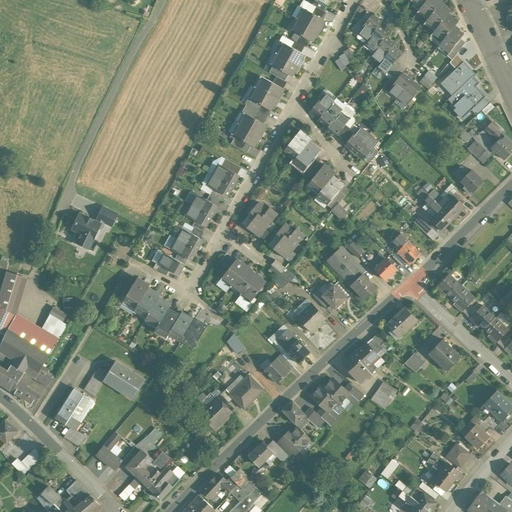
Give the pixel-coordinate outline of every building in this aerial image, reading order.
[(326,5),(318,0),(314,0),(312,5),(316,7),(323,11),(326,5)] [(411,0),(410,1),(420,9),(427,0),(411,0)] [(442,0),(427,0),(420,9),(417,13),(427,21),(440,3),(442,0)] [(427,21),(423,25),(433,32),(447,15),(450,11),(440,3),(427,21)] [(367,12),(360,6),(356,11),(364,16),(367,12)] [(323,11),(316,7),(312,14),(323,20),(326,13),(323,11)] [(312,14),(302,8),(296,19),(319,32),(325,21),(323,20),(312,14)] [(364,16),(360,21),(364,24),(372,15),(367,12),(364,16)] [(364,24),(357,34),(366,41),(378,26),(381,22),(372,15),(364,24)] [(457,23),(447,15),(433,32),(430,36),(440,44),(454,27),(457,23)] [(319,32),(296,19),(290,30),(300,36),(310,42),(312,43),(319,32)] [(366,41),(363,45),(372,53),(384,37),(387,34),(378,26),(366,41)] [(440,44),(437,48),(447,56),(452,48),(460,39),(463,35),(454,27),(440,44)] [(310,42),(300,36),(296,42),(305,47),(307,48),(310,42)] [(372,53),(370,56),(379,63),(391,49),(394,45),(384,37),(372,53)] [(460,39),(452,48),(457,52),(465,43),(460,39)] [(296,42),(294,41),(290,48),(301,54),(305,47),(296,42)] [(290,48),(282,43),(276,54),(298,66),(304,56),(301,54),(290,48)] [(354,58),(348,49),(343,52),(344,54),(349,62),(354,58)] [(379,63),(376,67),(385,75),(387,73),(394,64),(400,56),(391,49),(379,63)] [(298,66),(276,54),(269,64),(278,69),(288,75),(292,77),(298,66)] [(349,62),(344,54),(339,57),(339,59),(345,67),(350,63),(349,62)] [(449,63),(456,69),(463,62),(456,54),(449,63)] [(345,67),(339,59),(335,62),(341,71),(346,68),(345,67)] [(452,96),(473,76),(475,75),(463,62),(456,69),(440,84),(452,96)] [(394,64),(387,73),(392,76),(396,70),(399,67),(394,64)] [(288,75),(278,69),(274,76),(276,77),(285,82),(288,75)] [(392,76),(389,79),(394,83),(401,74),(396,70),(392,76)] [(437,78),(428,71),(424,75),(433,82),(437,78)] [(394,83),(387,92),(396,99),(411,81),(402,73),(394,83)] [(424,75),(421,80),(429,87),(433,82),(424,75)] [(272,83),(260,76),(254,87),(277,100),(283,89),(272,83)] [(471,111),(485,98),(486,97),(476,86),(479,83),(473,76),(452,96),(448,100),(456,108),(464,117),(471,111)] [(285,82),(276,77),(272,83),(283,89),(287,83),(285,82)] [(411,81),(396,99),(406,107),(421,88),(411,81)] [(277,100),(254,87),(248,98),(260,105),(271,111),(277,100)] [(326,93),(311,112),(320,118),(331,104),(333,101),(334,100),(326,93)] [(476,116),(482,111),(490,103),(485,98),(471,111),(476,116)] [(343,104),(336,99),(333,101),(331,104),(341,111),(345,105),(347,104),(344,102),(343,104)] [(490,103),(482,111),(486,115),(494,107),(490,103)] [(320,118),(318,121),(327,128),(339,113),(341,111),(331,104),(320,118)] [(271,111),(260,105),(257,112),(267,118),(271,111)] [(355,113),(345,105),(341,111),(339,113),(348,121),(355,113)] [(267,118),(257,112),(253,118),(266,126),(270,119),(267,118)] [(253,118),(243,113),(237,124),(260,137),(266,126),(253,118)] [(348,121),(339,113),(327,128),(325,130),(334,138),(337,135),(345,125),(348,121)] [(500,129),(492,122),(485,130),(498,142),(503,136),(498,131),(500,129)] [(260,137),(237,124),(231,134),(240,140),(250,146),(254,148),(260,137)] [(345,125),(337,135),(342,139),(349,130),(350,129),(345,125)] [(347,143),(345,145),(354,153),(368,135),(369,134),(360,127),(354,134),(347,143)] [(294,129),(287,138),(292,142),(299,133),(294,129)] [(349,130),(342,139),(347,143),(354,134),(349,130)] [(477,137),(474,140),(486,151),(492,157),(496,152),(491,148),(498,142),(485,130),(477,137)] [(292,142),(284,151),(295,160),(308,143),(311,139),(300,131),(299,133),(292,142)] [(477,137),(471,131),(468,134),(474,140),(477,137)] [(368,135),(354,153),(363,160),(377,143),(368,135)] [(498,142),(491,148),(496,152),(504,161),(511,152),(511,145),(503,136),(498,142)] [(250,146),(240,140),(237,145),(248,151),(250,146)] [(475,141),(468,149),(478,159),(486,151),(475,141)] [(295,160),(292,163),(303,171),(309,164),(316,156),(319,151),(308,143),(295,160)] [(198,152),(192,149),(190,153),(196,157),(198,152)] [(316,156),(309,164),(314,168),(316,165),(321,159),(316,156)] [(241,168),(225,160),(221,167),(237,175),(241,168)] [(452,173),(461,182),(467,175),(464,172),(466,170),(461,164),(452,173)] [(221,167),(218,165),(212,175),(233,187),(239,176),(237,175),(221,167)] [(314,178),(308,185),(319,194),(332,177),(335,173),(324,165),(314,178)] [(314,168),(309,174),(314,178),(321,169),(316,165),(314,168)] [(361,173),(353,165),(349,170),(357,177),(361,173)] [(467,175),(461,182),(472,194),(484,182),(471,170),(467,175)] [(233,187),(212,175),(206,186),(224,196),(227,198),(233,187)] [(343,185),(332,177),(319,194),(316,197),(327,206),(333,199),(343,185)] [(343,185),(333,199),(338,203),(349,190),(343,185)] [(224,196),(214,190),(211,196),(220,201),(221,202),(224,196)] [(425,191),(419,196),(423,200),(425,198),(429,195),(428,195),(425,191)] [(444,200),(436,193),(432,198),(439,205),(444,200)] [(452,195),(449,193),(445,197),(449,200),(453,196),(461,203),(463,201),(454,193),(452,195)] [(206,201),(196,195),(190,205),(211,217),(217,207),(206,201)] [(211,196),(210,195),(206,201),(217,207),(220,201),(211,196)] [(461,203),(453,196),(449,200),(442,208),(441,208),(453,220),(465,207),(461,203)] [(432,198),(431,197),(428,201),(426,202),(434,210),(436,209),(438,211),(441,208),(442,208),(439,205),(432,198)] [(268,211),(258,203),(251,213),(256,217),(247,228),(259,237),(266,228),(277,214),(270,208),(268,211)] [(211,217),(190,205),(184,216),(195,221),(205,228),(211,217)] [(347,214),(337,205),(331,210),(341,220),(347,214)] [(118,215),(103,208),(97,219),(104,223),(112,227),(118,215)] [(438,211),(430,220),(434,224),(431,227),(435,230),(437,228),(442,232),(453,220),(441,208),(438,211)] [(96,222),(80,214),(72,230),(78,233),(80,232),(81,234),(77,244),(89,249),(98,229),(100,230),(104,223),(97,219),(96,222)] [(430,228),(419,217),(414,223),(425,233),(430,228)] [(205,228),(195,221),(191,227),(192,227),(202,233),(205,228)] [(296,229),(295,231),(285,224),(277,234),(282,239),(274,249),(285,259),(304,235),(296,229)] [(202,233),(192,227),(189,233),(200,239),(203,233),(202,233)] [(266,228),(259,237),(264,240),(271,231),(266,228)] [(189,233),(182,229),(176,239),(197,251),(203,240),(200,239),(189,233)] [(400,234),(393,241),(401,249),(408,242),(408,241),(400,234)] [(197,251),(176,239),(170,250),(178,254),(187,260),(191,262),(197,251)] [(363,253),(353,242),(347,247),(357,258),(363,253)] [(397,252),(397,253),(406,262),(410,265),(420,254),(408,242),(401,249),(397,252)] [(362,275),(338,250),(327,261),(351,286),(362,275)] [(406,262),(397,253),(397,252),(392,257),(402,267),(406,262)] [(175,259),(163,253),(157,265),(159,266),(169,271),(178,276),(184,265),(175,259)] [(187,260),(178,254),(175,259),(184,265),(187,260)] [(226,254),(219,262),(223,266),(230,257),(226,254)] [(380,254),(369,264),(374,269),(385,259),(380,254)] [(230,257),(223,266),(228,270),(235,261),(230,257)] [(396,270),(385,259),(374,269),(382,277),(385,280),(396,270)] [(246,267),(237,260),(235,261),(228,270),(220,280),(230,288),(246,267)] [(285,268),(275,260),(271,266),(272,266),(281,273),(285,268)] [(169,271),(159,266),(157,270),(166,276),(169,271)] [(281,273),(272,266),(269,271),(277,278),(281,273)] [(246,267),(230,288),(240,295),(256,275),(246,267)] [(382,277),(374,269),(370,274),(377,281),(382,277)] [(284,273),(283,272),(278,277),(285,285),(293,278),(290,274),(287,271),(284,273)] [(22,277),(6,272),(0,291),(0,308),(11,313),(22,277)] [(479,279),(474,274),(470,278),(475,283),(479,279)] [(130,278),(125,275),(120,284),(124,287),(130,278)] [(256,275),(240,295),(250,303),(266,283),(256,275)] [(362,275),(351,286),(364,300),(376,289),(362,275)] [(461,287),(448,275),(436,288),(443,295),(445,293),(451,298),(461,287)] [(136,281),(130,278),(124,287),(130,291),(136,281)] [(130,291),(123,301),(135,308),(147,288),(149,286),(137,279),(136,281),(130,291)] [(323,297),(322,297),(331,306),(335,310),(345,299),(333,286),(323,297)] [(474,299),(461,287),(451,298),(457,304),(455,306),(462,312),(469,305),(474,299)] [(159,295),(147,288),(135,308),(134,310),(146,318),(158,298),(159,295)] [(323,297),(318,292),(313,296),(326,310),(331,306),(322,297),(323,297)] [(170,305),(158,298),(146,318),(145,320),(157,327),(168,309),(170,305)] [(507,305),(502,300),(498,304),(503,309),(507,305)] [(311,304),(297,318),(311,333),(325,319),(311,304)] [(469,305),(462,312),(466,316),(473,308),(469,305)] [(503,309),(503,310),(509,315),(511,311),(511,309),(507,305),(503,309)] [(495,318),(482,307),(477,312),(470,319),(477,326),(478,324),(484,330),(495,318)] [(11,313),(0,308),(0,333),(5,336),(7,331),(17,316),(11,313)] [(65,315),(54,308),(50,315),(61,322),(65,315)] [(405,308),(387,325),(389,328),(399,338),(417,321),(405,308)] [(473,308),(466,316),(470,319),(477,312),(473,308)] [(180,316),(168,309),(157,327),(154,331),(166,339),(168,335),(180,316)] [(180,316),(168,335),(180,343),(181,341),(194,320),(182,313),(180,316)] [(61,322),(50,315),(41,331),(58,341),(67,325),(61,322)] [(41,331),(17,316),(7,331),(25,342),(49,356),(58,341),(41,331)] [(495,318),(484,330),(490,335),(489,337),(496,344),(497,342),(504,335),(508,330),(495,318)] [(206,326),(194,319),(194,320),(181,341),(193,349),(206,326)] [(238,329),(229,322),(225,327),(234,334),(238,329)] [(296,338),(287,330),(276,341),(286,351),(293,345),(291,343),(296,338)] [(25,342),(7,331),(5,336),(0,347),(0,349),(15,359),(25,342)] [(245,350),(234,335),(228,342),(238,355),(245,350)] [(385,342),(376,335),(371,340),(380,346),(385,342)] [(504,335),(497,342),(501,346),(507,339),(504,335)] [(507,339),(501,346),(505,350),(511,342),(507,339)] [(300,340),(298,341),(297,340),(293,345),(286,351),(291,357),(298,363),(309,352),(304,347),(306,346),(300,340)] [(380,346),(371,340),(366,344),(375,354),(382,348),(380,346)] [(442,341),(429,355),(441,366),(442,364),(448,369),(460,357),(442,341)] [(25,342),(15,359),(39,373),(40,371),(49,356),(25,342)] [(366,344),(353,355),(370,374),(376,368),(370,362),(377,355),(375,354),(366,344)] [(15,359),(0,349),(0,367),(7,372),(11,366),(15,359)] [(424,363),(414,354),(404,364),(415,372),(424,363)] [(287,361),(281,355),(277,359),(289,372),(293,368),(287,361)] [(353,355),(342,365),(359,384),(370,374),(353,355)] [(298,363),(291,357),(287,361),(293,368),(298,363)] [(39,373),(15,359),(11,366),(23,373),(24,372),(32,377),(35,379),(39,373)] [(277,359),(264,370),(277,383),(289,372),(277,359)] [(105,378),(103,381),(133,400),(145,380),(116,362),(107,375),(105,378)] [(23,373),(11,366),(7,372),(0,384),(12,391),(23,373)] [(96,369),(83,390),(94,396),(103,381),(105,378),(107,375),(96,369)] [(45,375),(40,371),(39,373),(35,379),(35,380),(51,389),(57,379),(47,372),(45,375)] [(23,373),(12,391),(34,405),(39,396),(26,387),(32,377),(24,372),(23,373)] [(473,372),(465,381),(469,385),(477,376),(473,372)] [(229,394),(234,399),(244,410),(252,402),(250,400),(262,389),(249,375),(229,394)] [(344,390),(332,379),(323,389),(320,386),(320,387),(340,404),(347,397),(349,394),(344,390)] [(392,390),(382,383),(378,390),(388,397),(392,390)] [(363,394),(350,384),(344,390),(349,394),(347,397),(354,404),(363,394)] [(340,404),(320,387),(311,397),(323,408),(328,412),(330,409),(337,402),(340,405),(340,404)] [(75,389),(56,419),(70,428),(75,431),(75,430),(94,401),(75,389)] [(225,390),(220,395),(229,404),(234,399),(229,394),(225,390)] [(388,397),(378,390),(371,400),(381,407),(388,397)] [(511,410),(511,406),(496,392),(484,405),(501,422),(511,410)] [(220,395),(219,393),(214,398),(217,401),(218,401),(224,408),(225,408),(229,404),(220,395)] [(217,401),(210,408),(208,406),(200,414),(216,430),(232,415),(225,408),(224,408),(218,401),(217,401)] [(304,415),(293,402),(283,411),(298,428),(300,430),(309,421),(309,420),(304,415)] [(323,420),(317,414),(310,408),(304,415),(309,420),(309,421),(317,428),(323,420)] [(328,412),(323,408),(317,414),(323,420),(329,425),(338,416),(330,409),(328,412)] [(488,417),(483,423),(490,428),(493,430),(497,426),(488,417)] [(417,419),(410,428),(414,431),(421,422),(417,419)] [(18,432),(5,420),(0,425),(0,438),(5,443),(7,444),(8,443),(18,432)] [(483,423),(480,420),(476,425),(485,433),(490,428),(483,423)] [(421,422),(414,431),(418,434),(424,424),(421,422)] [(210,434),(202,425),(199,430),(206,438),(210,434)] [(485,433),(476,425),(465,437),(470,442),(471,441),(478,447),(477,448),(478,449),(489,437),(485,433)] [(75,431),(70,428),(63,438),(79,447),(85,437),(75,430),(75,431)] [(298,428),(291,435),(288,432),(281,439),(281,440),(293,451),(296,454),(310,439),(300,430),(298,428)] [(115,432),(103,447),(108,451),(120,437),(115,432)] [(108,451),(122,462),(129,453),(134,448),(120,437),(108,451)] [(293,451),(281,440),(276,444),(282,450),(288,456),(293,451)] [(276,444),(273,441),(267,446),(273,452),(272,452),(277,457),(282,450),(276,444)] [(5,443),(0,448),(0,451),(4,455),(12,446),(8,443),(7,444),(5,443)] [(267,446),(264,443),(249,457),(258,467),(272,452),(273,452),(267,446)] [(456,444),(447,457),(451,460),(460,447),(456,444)] [(108,451),(103,447),(96,455),(115,469),(116,468),(121,463),(122,462),(108,451)] [(158,453),(151,447),(145,453),(147,455),(152,460),(158,453)] [(470,455),(460,447),(451,460),(460,467),(470,455)] [(42,457),(35,449),(30,452),(31,453),(38,460),(38,461),(42,457)] [(135,458),(126,467),(132,472),(147,455),(145,453),(142,450),(135,458)] [(172,462),(160,451),(158,453),(152,460),(159,466),(164,470),(166,468),(171,462),(172,462)] [(38,460),(31,453),(30,452),(26,457),(33,465),(38,460)] [(122,462),(121,463),(126,467),(135,458),(129,453),(122,462)] [(435,456),(433,454),(427,462),(433,467),(440,472),(446,463),(436,455),(435,456)] [(147,455),(132,472),(148,488),(159,476),(164,470),(159,466),(156,470),(155,469),(150,474),(144,469),(152,460),(147,455)] [(33,465),(26,457),(21,462),(28,470),(33,465)] [(390,478),(400,463),(394,458),(383,473),(390,478)] [(446,463),(440,472),(453,482),(459,474),(460,473),(459,473),(446,463)] [(511,466),(510,464),(500,474),(511,485),(511,466)] [(13,466),(0,478),(5,484),(18,472),(13,466)] [(440,472),(433,467),(429,471),(436,477),(440,472)] [(164,470),(159,476),(165,482),(172,474),(166,468),(164,470)] [(248,477),(239,469),(236,472),(244,481),(248,478),(248,477)] [(366,469),(360,480),(372,487),(378,476),(366,469)] [(71,476),(65,470),(58,476),(64,482),(71,476)] [(236,472),(230,478),(243,490),(249,485),(244,481),(236,472)] [(453,482),(440,472),(436,477),(433,481),(445,490),(445,491),(446,491),(446,490),(453,482)] [(172,474),(165,482),(172,488),(179,480),(172,474)] [(189,478),(185,474),(180,479),(184,483),(189,478)] [(226,481),(218,474),(203,491),(211,497),(213,494),(215,496),(221,489),(227,482),(226,481)] [(165,482),(159,476),(148,488),(161,500),(172,488),(165,482)] [(243,490),(230,478),(226,481),(227,482),(233,487),(226,494),(228,496),(231,493),(234,490),(238,494),(243,490)] [(91,496),(76,481),(70,487),(74,491),(70,495),(75,500),(80,496),(85,501),(91,496)] [(441,496),(445,491),(445,490),(433,481),(429,486),(438,493),(441,496)] [(227,482),(221,489),(226,494),(233,487),(227,482)] [(238,494),(236,496),(235,497),(240,502),(255,487),(251,483),(249,485),(243,490),(238,494)] [(424,494),(432,500),(438,493),(429,486),(427,485),(420,494),(422,496),(424,494)] [(60,498),(48,487),(41,494),(53,506),(54,505),(60,498)] [(230,511),(229,511),(249,511),(247,510),(262,493),(255,487),(240,502),(230,511)] [(400,495),(395,492),(391,497),(396,500),(398,497),(400,495)] [(403,492),(400,495),(398,497),(403,501),(405,499),(407,496),(403,492)] [(420,498),(413,492),(412,494),(410,492),(408,495),(417,502),(420,498)] [(492,503),(479,493),(473,502),(486,511),(492,503)] [(420,498),(417,502),(429,511),(436,504),(432,500),(424,494),(422,496),(420,498)] [(211,507),(199,495),(183,511),(208,511),(212,508),(211,507)] [(417,502),(408,495),(407,496),(405,499),(407,500),(405,502),(413,508),(417,502)] [(75,500),(69,504),(72,507),(73,507),(74,510),(85,501),(80,496),(75,500)] [(85,501),(74,510),(76,511),(89,511),(99,504),(91,496),(85,501)] [(403,501),(398,497),(396,500),(394,502),(407,511),(409,511),(410,511),(403,506),(405,502),(407,500),(405,499),(403,501)] [(511,511),(511,501),(507,497),(498,508),(503,511),(511,511)] [(66,505),(60,498),(54,505),(57,508),(59,511),(66,505)] [(413,508),(405,502),(403,506),(410,511),(413,508)] [(429,511),(417,502),(413,508),(410,511),(411,511),(429,511)] [(484,511),(486,511),(473,502),(467,510),(469,511),(484,511)] [(498,508),(492,503),(486,511),(494,511),(497,510),(498,508)]
